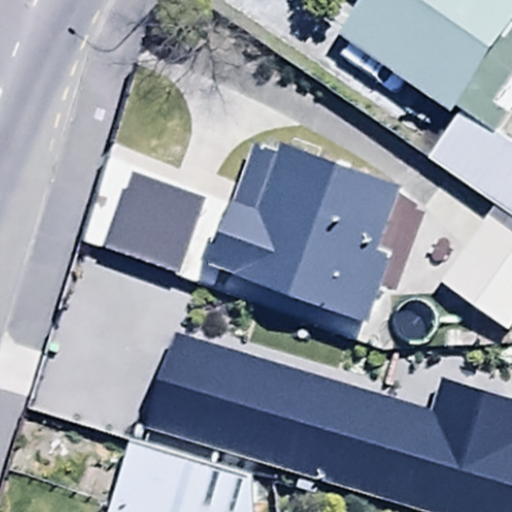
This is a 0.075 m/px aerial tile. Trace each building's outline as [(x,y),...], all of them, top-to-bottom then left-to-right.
[(511,0),(363,0),(340,36),(455,115),(460,108),(492,129),(503,112),(510,117),(511,113),(511,0)] [(399,158),(255,103),(209,224),(353,278),(399,158)] [(511,194),(478,172),(450,214),(511,255),(511,194)] [(511,272),(487,274),(491,355),(511,353),(511,272)] [(130,444),(111,511),(266,511),(274,484),(130,444)]
